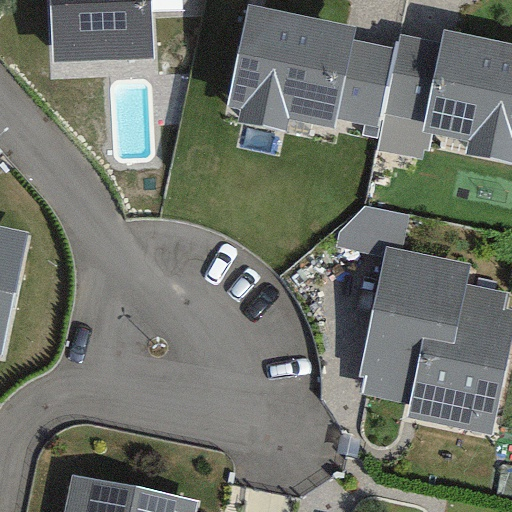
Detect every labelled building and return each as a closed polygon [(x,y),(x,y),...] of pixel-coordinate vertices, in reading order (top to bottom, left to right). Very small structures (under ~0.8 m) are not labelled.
[(147,0),(46,0),(49,71),(150,67),(147,0)] [(372,143),(391,48),(244,19),(225,114),(372,143)] [(437,57),(391,48),(372,143),(372,155),(426,166),(431,142),(511,161),(511,52),(444,38),(437,57)] [(0,346),(24,238),(0,233),(0,346)] [(471,267),(383,250),(355,400),(405,410),(403,424),(493,441),(511,340),(511,300),(466,292),(471,267)] [(209,511),(210,510),(68,480),(60,511),(209,511)]
